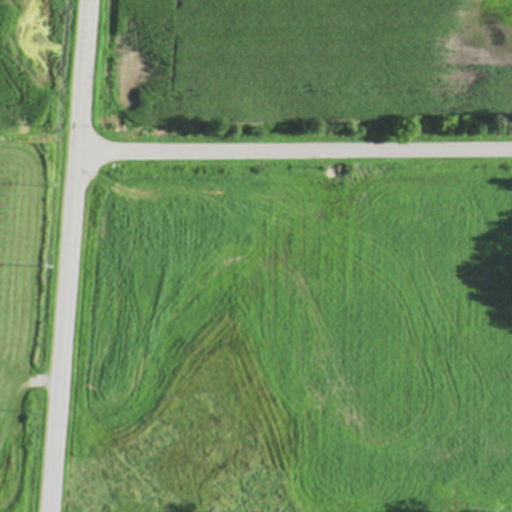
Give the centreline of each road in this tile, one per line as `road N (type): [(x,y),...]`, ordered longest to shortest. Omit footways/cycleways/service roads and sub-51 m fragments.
road 1 (secondary): [(88,0),(48,511)]
road 2 (residential): [(78,149),(511,146)]
